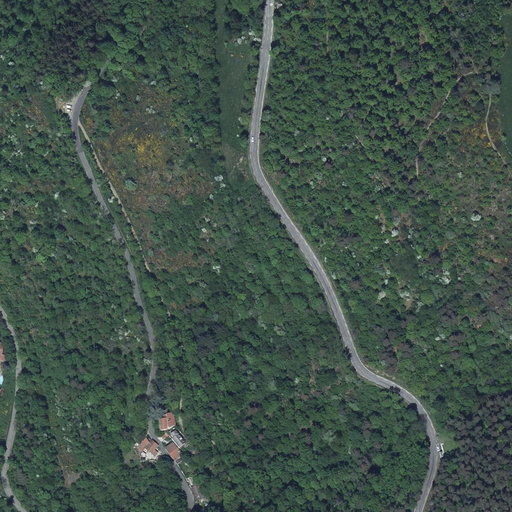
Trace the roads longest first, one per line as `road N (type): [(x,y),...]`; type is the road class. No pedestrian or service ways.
road 1 (secondary): [(270,0),(259,166),(333,299),(355,362),(420,413),(427,449),(412,511)]
road 2 (residential): [(130,0),(120,40),(80,100),(77,140),(153,338),(150,432),(194,511)]
road 3 (track): [(511,167),(492,138),(490,86),(475,67),(455,76),(419,148),(414,199),(394,191),(339,106),(323,0)]
road 4 (track): [(222,502),(187,438),(136,238),(75,120)]
road 5 (tertiary): [(0,309),(18,380),(3,471),(22,511)]
